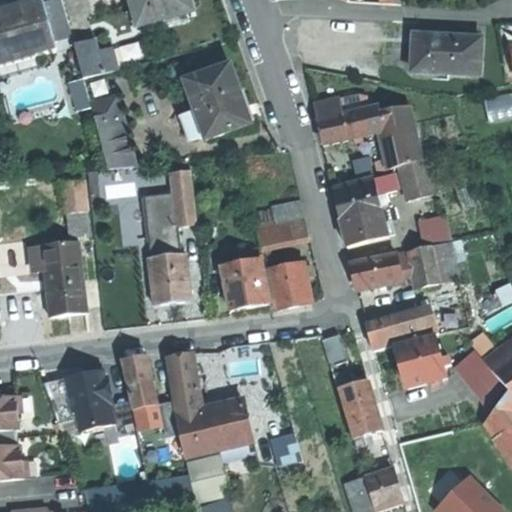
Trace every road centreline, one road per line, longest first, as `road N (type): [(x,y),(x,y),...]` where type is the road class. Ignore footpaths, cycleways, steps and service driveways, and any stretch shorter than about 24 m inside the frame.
road 1 (residential): [(0,359),(310,324),(338,309)]
road 2 (residential): [(248,0),(299,147),(338,309)]
